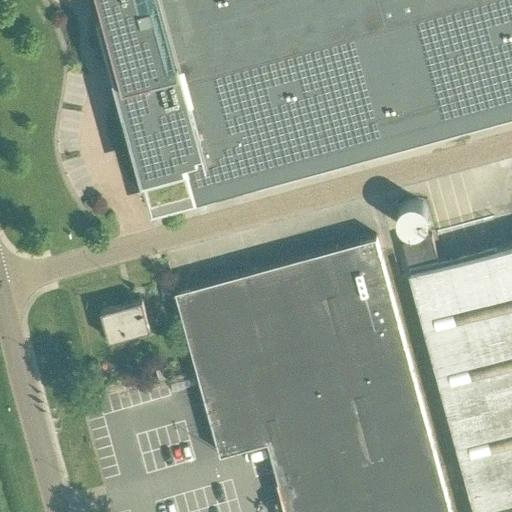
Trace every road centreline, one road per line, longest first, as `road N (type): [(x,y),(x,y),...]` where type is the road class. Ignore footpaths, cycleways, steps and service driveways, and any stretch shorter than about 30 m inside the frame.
road 1 (residential): [(511,143),(0,283)]
road 2 (residential): [(59,511),(0,291)]
